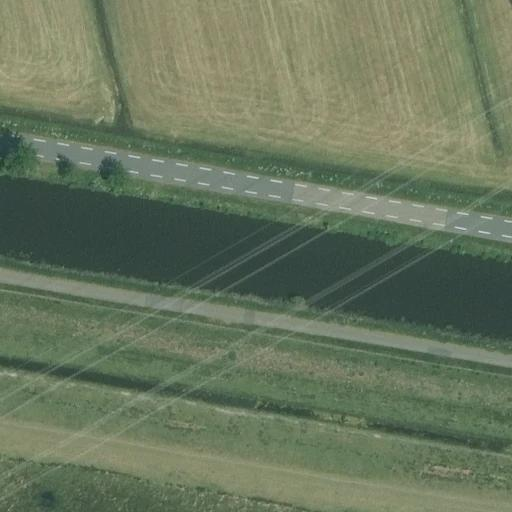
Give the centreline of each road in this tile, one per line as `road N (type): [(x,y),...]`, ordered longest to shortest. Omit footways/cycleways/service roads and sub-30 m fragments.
road 1 (tertiary): [(511,232),(0,143)]
road 2 (unclassified): [(511,361),(0,276)]
